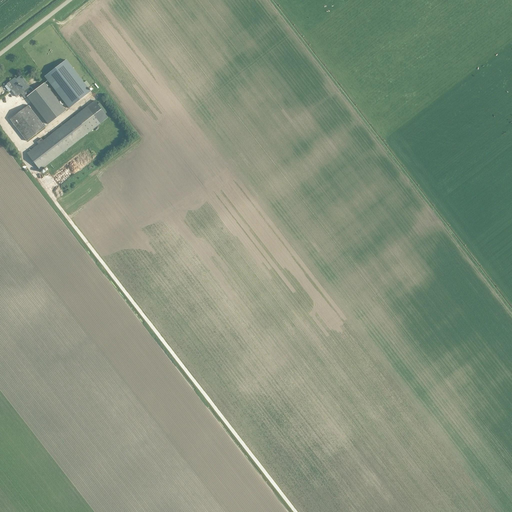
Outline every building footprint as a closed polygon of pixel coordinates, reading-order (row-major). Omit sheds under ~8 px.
[(66,60),(45,76),(69,108),(91,92),(66,60)] [(23,92),(30,87),(30,86),(29,87),(21,76),(21,75),(16,79),(15,78),(9,82),(10,82),(16,90),(19,88),(23,92)] [(27,97),(48,125),(66,111),(44,83),(27,97)] [(27,141),(45,127),(28,105),(10,120),(27,141)] [(27,154),(40,170),(100,124),(87,107),(27,154)]
